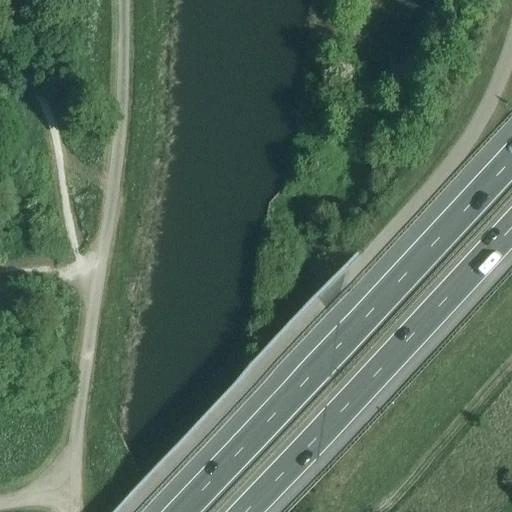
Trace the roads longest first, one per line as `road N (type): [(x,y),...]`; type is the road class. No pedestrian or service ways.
road 1 (unclassified): [(127,511),(443,168),(477,118),(511,36)]
road 2 (unclassified): [(65,490),(109,204),(115,0)]
road 3 (motorway): [(511,157),(183,511)]
road 4 (motorway): [(248,511),(511,228)]
road 5 (track): [(387,511),(511,371)]
